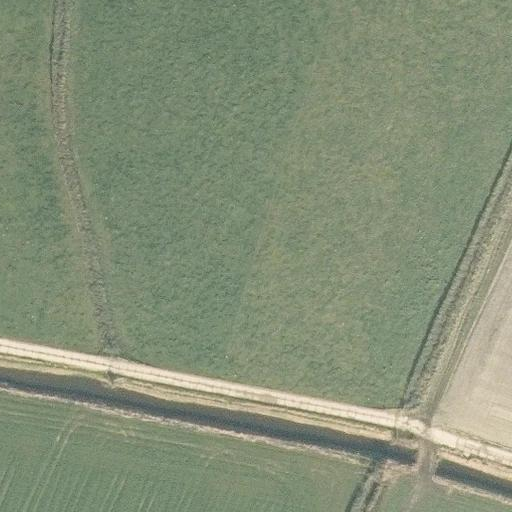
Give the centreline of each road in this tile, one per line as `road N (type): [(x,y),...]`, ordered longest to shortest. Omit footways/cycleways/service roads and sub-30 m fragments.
road 1 (track): [(428,432),(0,345)]
road 2 (track): [(511,229),(428,432)]
